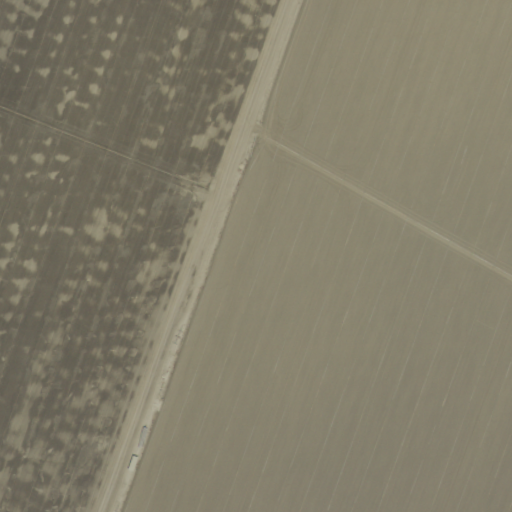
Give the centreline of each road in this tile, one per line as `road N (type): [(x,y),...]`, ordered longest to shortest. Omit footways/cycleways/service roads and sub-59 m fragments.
road 1 (track): [(100,511),(286,0)]
road 2 (track): [(0,113),(213,201)]
road 3 (track): [(0,329),(149,379)]
